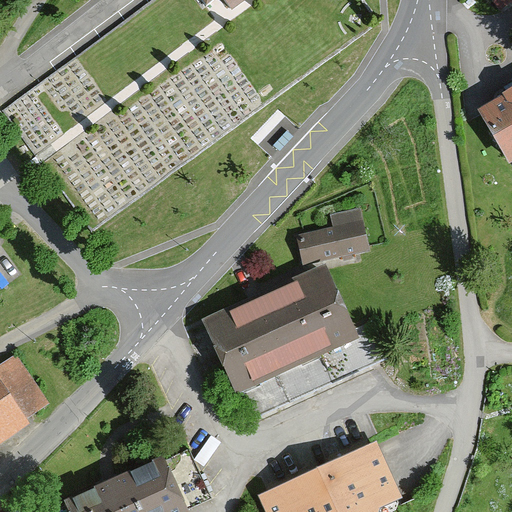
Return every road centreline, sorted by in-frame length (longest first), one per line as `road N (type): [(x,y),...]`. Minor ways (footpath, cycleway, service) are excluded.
road 1 (residential): [(443,511),(466,432),(473,353),(438,70),(422,23)]
road 2 (residential): [(166,310),(422,23)]
road 3 (residential): [(0,484),(166,310)]
road 4 (residential): [(0,174),(107,286)]
road 5 (residential): [(119,0),(0,85)]
road 6 (residential): [(107,286),(0,347)]
